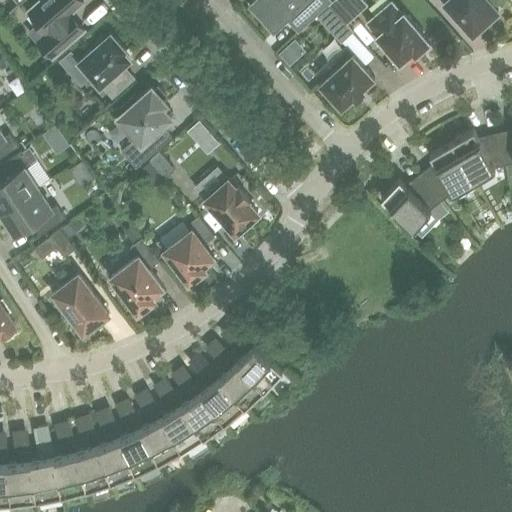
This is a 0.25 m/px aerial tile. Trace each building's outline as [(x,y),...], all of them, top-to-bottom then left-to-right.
[(39,0),(28,10),(50,35),(41,43),(52,57),(84,29),(74,17),(70,20),(66,15),(83,0),(39,0)] [(329,2),(332,0),(331,0),(254,0),(249,5),(273,32),(288,18),(293,18),(295,16),(304,25),(317,14),(329,2)] [(364,0),(331,0),(332,0),(329,2),(347,22),(367,3),(364,0)] [(402,12),(391,0),(367,20),(378,33),(376,34),(399,61),(412,50),(415,53),(429,41),(418,28),(418,25),(417,23),(411,16),(409,14),(406,14),(403,11),(402,12)] [(444,1),(461,20),(463,19),(473,29),(485,18),(486,20),(498,9),(489,0),(444,0),(444,1)] [(317,14),(341,40),(353,29),(347,22),(329,2),(317,14)] [(80,61),(75,66),(86,79),(92,74),(100,83),(101,83),(112,95),(134,76),(123,63),(130,57),(123,49),(125,48),(111,31),(106,36),(103,33),(94,41),(96,44),(79,59),(80,61)] [(373,77),(375,76),(373,74),(354,53),(352,51),(346,45),(316,72),(322,79),(321,81),(321,80),(319,82),(320,83),(321,83),(330,93),(328,96),(336,105),(338,102),(340,104),(340,105),(341,106),(343,105),(343,104),(353,95),(354,97),(364,88),(362,86),(373,77)] [(164,99),(167,96),(158,85),(154,88),(152,85),(137,98),(134,94),(118,108),(121,112),(118,115),(136,136),(121,149),(136,166),(171,135),(162,124),(172,115),(163,105),(167,102),(164,99)] [(0,128),(0,156),(19,145),(10,131),(4,134),(0,128)] [(505,163),(498,130),(497,130),(498,134),(480,138),(473,128),(452,140),(474,178),(496,166),(495,165),(505,163)] [(511,131),(500,134),(499,130),(498,130),(505,163),(511,161),(511,131)] [(420,171),(441,199),(452,191),(474,178),(452,140),(430,153),(436,164),(423,174),(420,171)] [(0,181),(0,208),(2,210),(38,186),(25,166),(30,162),(21,148),(0,162),(0,164),(8,176),(0,181)] [(150,158),(165,175),(166,176),(175,168),(159,150),(150,158)] [(165,175),(150,158),(141,166),(142,167),(137,171),(152,187),(156,183),(165,175)] [(80,177),(90,170),(83,159),(73,165),(80,177)] [(431,207),(441,199),(420,171),(419,172),(422,175),(408,186),(399,177),(381,196),(413,226),(431,207)] [(228,178),(206,197),(235,231),(241,226),(243,228),(253,219),(252,217),(258,211),(247,199),(249,197),(238,185),(236,187),(228,178)] [(2,210),(16,232),(35,218),(44,231),(66,216),(57,202),(51,206),(38,186),(2,210)] [(202,271),(206,268),(203,264),(214,255),(204,243),(214,235),(199,214),(188,222),(192,227),(164,248),(189,281),(192,279),(194,282),(205,274),(202,271)] [(74,219),(63,227),(69,235),(80,226),(74,219)] [(60,227),(34,246),(42,256),(57,245),(64,255),(75,247),(60,227)] [(149,267),(159,259),(142,236),(131,245),(138,254),(111,275),(115,281),(112,283),(120,293),(123,291),(138,311),(155,298),(152,294),(163,285),(149,267)] [(78,271),(53,291),(63,305),(61,307),(70,319),(72,317),(83,332),(109,312),(78,271)] [(0,332),(2,332),(2,333),(16,324),(7,311),(10,309),(3,297),(0,298),(0,332)] [(246,350),(238,359),(237,359),(264,388),(283,369),(254,342),(245,334),(237,342),(246,350)] [(264,389),(264,388),(237,359),(238,359),(238,358),(229,350),(221,357),(229,366),(221,374),(220,375),(245,405),(263,388),(264,389)] [(244,406),(245,405),(220,375),(221,374),(212,364),(204,372),(212,381),(202,389),(225,421),(244,405),(244,406)] [(224,421),(225,421),(202,389),(195,378),(186,385),(193,395),(183,402),(182,402),(204,435),(224,421)] [(203,436),(204,435),(182,402),(183,402),(183,401),(176,391),(167,397),(173,407),(163,414),(182,449),(203,435),(203,436)] [(163,414),(163,413),(157,403),(147,408),(153,419),(143,425),(142,425),(159,460),(181,448),(181,449),(182,449),(163,414)] [(158,461),(159,460),(142,425),(143,425),(142,424),(137,413),(127,418),(132,429),(122,434),(121,434),(136,471),(158,460),(158,461)] [(135,471),(136,471),(121,434),(122,434),(121,433),(117,422),(106,427),(111,438),(100,442),(99,443),(112,480),(134,470),(135,471)] [(111,480),(112,480),(99,443),(100,442),(99,442),(95,430),(85,434),(89,445),(78,449),(77,449),(87,487),(110,479),(111,480)] [(86,488),(87,487),(77,449),(78,449),(77,448),(74,437),(63,440),(66,451),(55,455),(54,455),(62,493),(86,487),(86,488)] [(44,456),(32,459),(31,459),(37,498),(61,493),(61,494),(62,493),(54,455),(55,455),(55,454),(52,442),(41,444),(44,456)] [(36,498),(37,498),(31,459),(32,459),(32,458),(30,446),(19,448),(21,460),(9,461),(8,461),(11,501),(36,497),(36,498)] [(10,501),(11,501),(8,461),(9,461),(8,449),(0,449),(0,500),(10,500),(10,501)]
